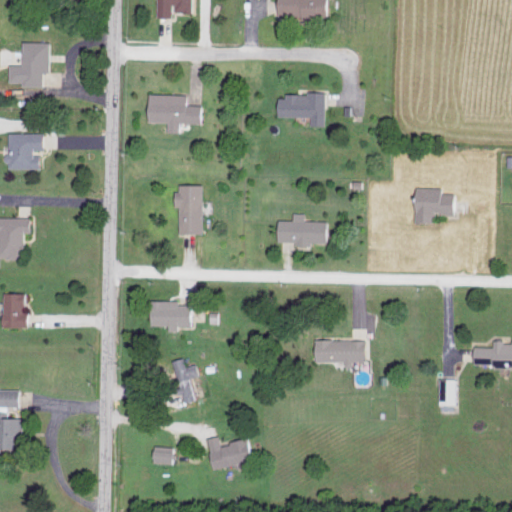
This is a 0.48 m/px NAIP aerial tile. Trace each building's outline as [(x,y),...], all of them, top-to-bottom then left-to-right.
[(161,0),(161,15),(177,15),(177,10),(197,10),(196,0),(161,0)] [(333,0),(281,0),(281,14),(333,16),(333,0)] [(54,70),(54,40),(27,39),(27,63),(14,63),(14,80),(27,80),(27,84),(47,85),(48,70),(54,70)] [(315,115),(315,125),(329,125),(329,92),(285,91),(284,114),(315,115)] [(192,92),(155,92),(155,120),(173,120),(173,130),(184,131),(184,121),(208,121),(208,103),(192,103),(192,92)] [(13,167),(45,166),(45,150),(50,150),(49,131),(12,131),(13,167)] [(207,182),(183,182),(183,232),(208,232),(207,182)] [(421,221),(441,220),(441,212),(461,212),(461,192),(448,192),(448,185),(423,185),(423,204),(421,205),(421,221)] [(297,218),(282,218),(282,239),(299,240),(299,242),(333,242),(333,219),(309,219),(309,211),(297,211),(297,218)] [(2,257),(30,256),(30,231),(36,230),(36,215),(0,215),(0,238),(2,238),(2,257)] [(30,291),(8,291),(9,325),(34,325),(33,310),(31,310),(30,291)] [(184,299),(157,298),(157,323),(174,323),(174,328),(184,329),(184,324),(198,324),(198,303),(184,302),(184,299)] [(322,361),(357,360),(357,359),(373,359),(373,338),(322,338),(322,361)] [(497,345),(479,345),(479,361),(499,362),(499,364),(511,363),(511,339),(498,339),(497,345)] [(194,376),(204,374),(201,362),(190,365),(188,356),(176,359),(186,401),(200,398),(194,376)] [(460,377),(441,377),(441,403),(461,403),(460,377)] [(25,405),(25,388),(1,387),(0,404),(25,405)] [(16,447),(16,436),(27,436),(27,414),(1,414),(1,447),(16,447)] [(178,462),(179,445),(160,445),(159,461),(178,462)]
